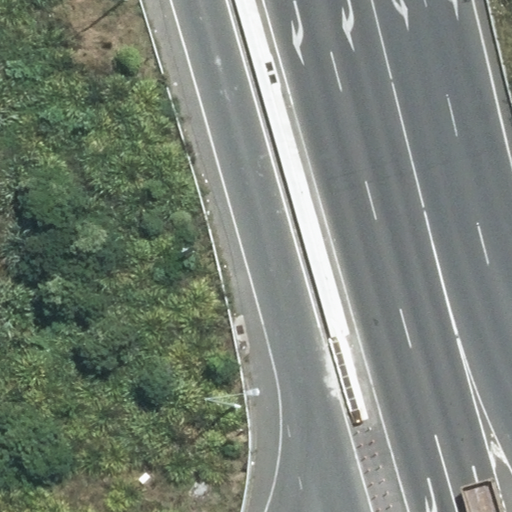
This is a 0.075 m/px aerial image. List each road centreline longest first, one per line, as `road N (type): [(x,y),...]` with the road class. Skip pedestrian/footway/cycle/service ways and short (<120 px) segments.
road 1 (motorway): [(303,511),(314,474),(312,400),(201,0)]
road 2 (motorway): [(335,0),(458,511)]
road 3 (motorway): [(409,0),(446,157),(511,340)]
